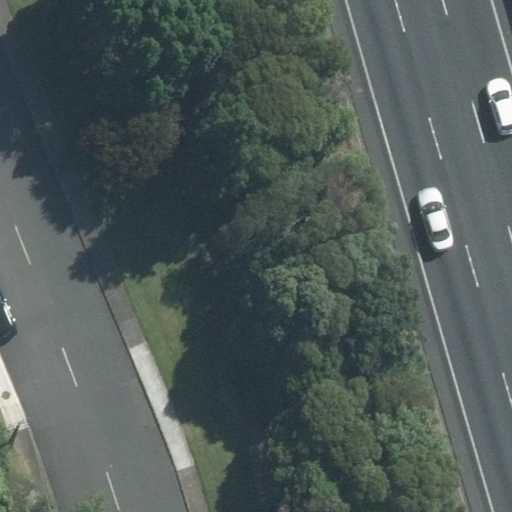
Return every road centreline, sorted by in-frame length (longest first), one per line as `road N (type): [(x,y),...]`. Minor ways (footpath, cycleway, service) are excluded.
road 1 (residential): [(0,171),(114,511)]
road 2 (motorway): [(511,242),(441,0)]
